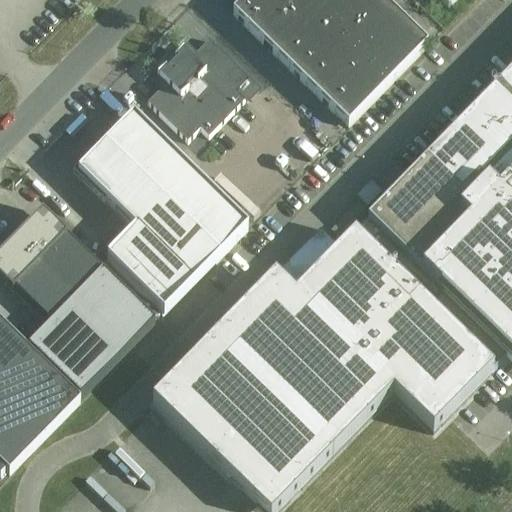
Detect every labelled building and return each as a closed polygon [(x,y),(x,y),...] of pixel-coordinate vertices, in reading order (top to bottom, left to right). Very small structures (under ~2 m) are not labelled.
[(348,130),(427,49),(377,0),(249,0),(233,17),(348,130)] [(438,0),(448,9),(457,0),(438,0)] [(160,93),(147,106),(187,145),(200,132),(208,141),(245,103),(236,95),(249,82),(209,43),(196,56),(187,47),(174,61),(175,62),(176,61),(178,63),(167,74),(165,73),(165,72),(165,71),(151,85),(160,93)] [(433,436),(450,418),(506,361),(511,366),(511,77),(339,255),(319,235),(152,407),(259,511),(280,511),(393,397),(433,436)] [(72,177),(104,208),(106,205),(135,233),(107,262),(164,318),(248,232),(133,120),(106,149),(103,146),(72,177)] [(302,134),(319,152),(326,145),(309,127),(302,134)] [(102,275),(66,240),(64,237),(62,239),(40,218),(39,217),(38,219),(41,222),(30,233),(27,230),(26,231),(29,234),(0,263),(0,277),(15,293),(51,328),(30,350),(82,400),(153,327),(101,276),(102,275)] [(0,468),(9,477),(80,404),(0,325),(0,468)]
